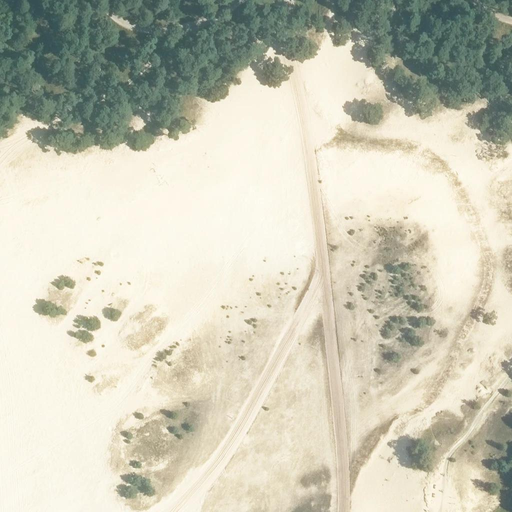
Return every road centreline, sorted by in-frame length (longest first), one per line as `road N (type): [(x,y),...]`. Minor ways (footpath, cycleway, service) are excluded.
road 1 (track): [(0,192),(22,177),(177,171),(217,136),(271,113),(308,142),(412,149),(445,168),(470,204),(487,255),(484,299),(454,361),(405,403),(342,432)]
road 2 (track): [(344,511),(324,270),(284,0)]
road 3 (track): [(324,270),(251,420),(207,482),(168,511)]
road 4 (track): [(0,166),(46,123),(128,89),(187,27)]
road 5 (track): [(96,0),(122,23),(149,29),(205,22),(240,0)]
